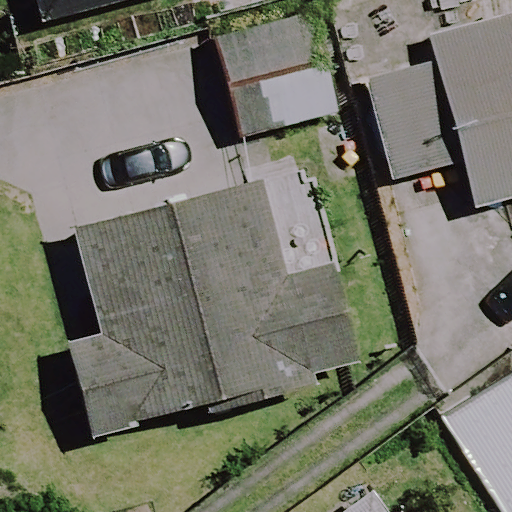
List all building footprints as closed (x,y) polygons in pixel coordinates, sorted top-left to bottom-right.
[(32,0),(40,27),(143,0),(32,0)] [(341,114),(316,18),(227,42),(252,138),(341,114)] [(511,202),(511,28),(365,67),(396,183),(464,164),(477,211),(511,202)] [(285,283),(264,194),(74,238),(98,343),(70,350),(91,438),(362,375),(338,271),(285,283)] [(511,511),(511,374),(442,416),(498,511),(511,511)] [(387,511),(373,494),(348,511),(387,511)]
